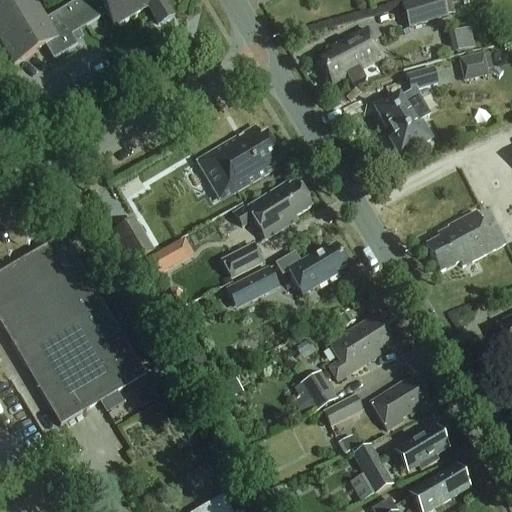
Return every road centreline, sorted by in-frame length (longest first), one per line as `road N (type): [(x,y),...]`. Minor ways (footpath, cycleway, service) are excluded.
road 1 (tertiary): [(511,464),(262,58)]
road 2 (residential): [(0,208),(262,58)]
road 3 (track): [(358,214),(511,136)]
